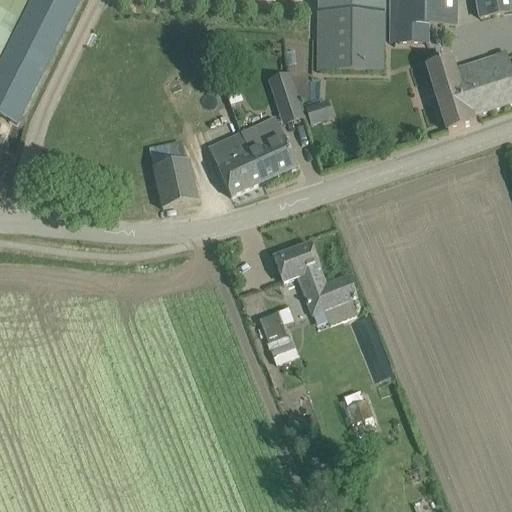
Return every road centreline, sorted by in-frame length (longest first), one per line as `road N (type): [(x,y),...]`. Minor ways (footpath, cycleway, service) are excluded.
road 1 (unclassified): [(511,126),(209,230)]
road 2 (unclassified): [(0,223),(122,234),(209,230)]
